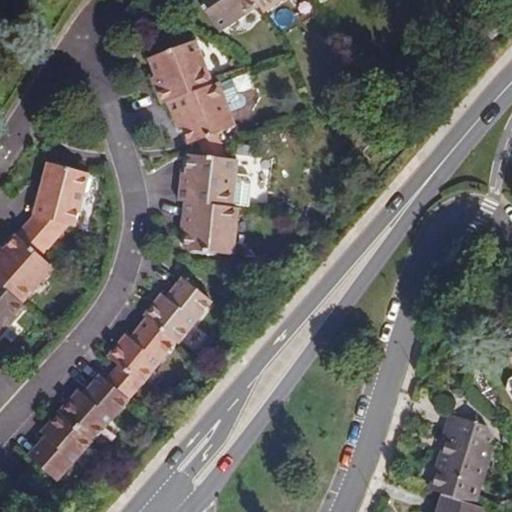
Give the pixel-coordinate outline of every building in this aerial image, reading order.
[(196,0),(219,32),(258,4),(254,0),(196,0)] [(263,12),(280,0),(254,0),(258,4),(263,12)] [(211,85),(194,41),(149,58),(157,77),(157,79),(162,77),(165,85),(156,89),(161,104),(168,101),(211,85)] [(156,89),(165,85),(162,77),(157,79),(157,77),(152,79),(156,89)] [(238,93),(232,77),(217,83),(229,114),(244,108),(246,105),(246,101),(244,96),(241,93),(238,93)] [(211,85),(168,101),(174,116),(183,113),(186,121),(181,122),(182,125),(190,144),(193,143),(214,135),(234,127),(229,114),(217,83),(211,85)] [(186,121),(183,113),(174,116),(178,127),(182,125),(181,122),(186,121)] [(193,143),(197,156),(222,159),(214,135),(193,143)] [(185,203),(230,207),(234,177),(236,160),(222,159),(197,156),(188,155),(186,175),(186,178),(191,178),(190,187),(180,186),(178,202),(185,203)] [(40,256),(67,226),(72,227),(86,174),(46,164),(32,217),(16,235),(40,256)] [(180,186),(190,187),(191,178),(186,178),(186,175),(181,175),(180,186)] [(245,178),(234,177),(230,207),(237,208),(247,209),(249,184),(245,178)] [(185,250),(232,255),(237,208),(230,207),(185,203),(184,218),(193,220),(193,228),(188,227),(187,230),(185,250)] [(193,228),(193,220),(184,218),(182,229),(187,230),(188,227),(193,228)] [(0,284),(20,302),(52,267),(40,256),(16,235),(2,251),(1,253),(4,256),(0,261),(0,284)] [(151,320),(178,345),(214,304),(187,280),(170,299),(166,295),(146,316),(151,320)] [(0,334),(25,306),(20,302),(0,284),(0,334)] [(138,383),(142,385),(178,345),(151,320),(134,339),(129,335),(110,357),(120,366),(138,383)] [(106,381),(125,398),(138,383),(120,366),(106,381)] [(60,413),(92,441),(128,400),(125,398),(106,381),(101,376),(84,395),(80,391),(60,413)] [(449,431),(431,490),(443,494),(474,504),(494,442),(485,428),(489,416),(453,404),(445,430),(449,431)] [(28,457),(55,482),(92,441),(60,413),(41,434),(45,438),(28,457)] [(443,494),(436,511),(481,511),(483,507),(474,504),(443,494)]
